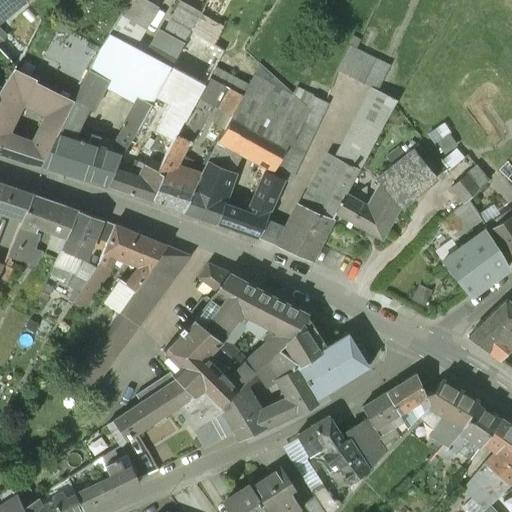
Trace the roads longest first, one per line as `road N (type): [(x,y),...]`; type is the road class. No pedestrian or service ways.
road 1 (tertiary): [(430,345),(235,252),(0,167)]
road 2 (residential): [(102,511),(430,345)]
